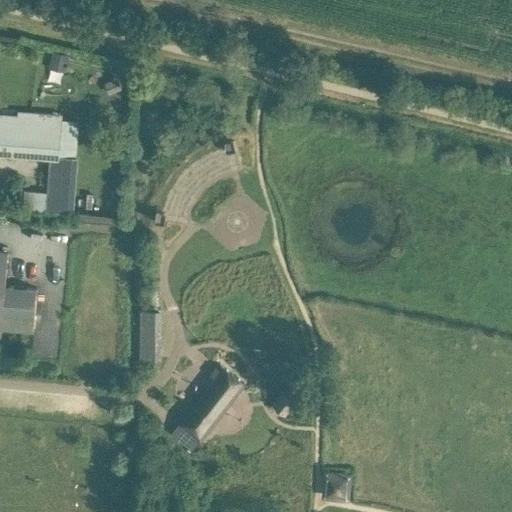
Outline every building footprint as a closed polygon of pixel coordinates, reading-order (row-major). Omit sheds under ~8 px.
[(0,150),(51,154),(76,156),(77,155),(79,124),(79,120),(63,119),(33,117),(33,110),(19,109),(19,116),(0,114),(0,150)] [(24,208),(73,212),(77,170),(50,167),(48,191),(25,189),(24,208)] [(0,333),(2,333),(2,325),(34,328),(38,287),(6,284),(9,251),(0,249),(0,333)] [(179,422),(171,432),(193,448),(247,382),(220,361),(205,380),(209,382),(193,402),(190,400),(175,418),(179,422)] [(282,391),(273,402),(287,412),(296,401),(292,398),(297,392),(290,387),(285,394),(282,391)]
